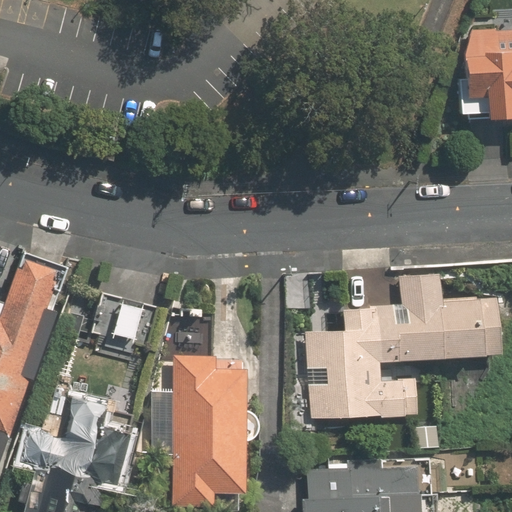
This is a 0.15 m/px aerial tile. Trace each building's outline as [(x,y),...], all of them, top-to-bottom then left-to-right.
[(511,28),(468,29),(467,98),(462,98),(462,117),(511,115),(511,28)] [(0,439),(55,275),(20,263),(4,311),(0,309),(0,439)] [(441,302),(440,275),(398,277),(399,304),(340,306),(340,329),(303,331),(306,418),(416,414),(415,376),(377,378),(376,363),(499,359),(497,300),(441,302)] [(141,306),(118,301),(111,334),(133,339),(141,306)] [(172,454),(170,503),(212,505),(212,491),(240,493),(245,371),(215,370),(215,358),(153,356),(149,453),(172,454)] [(33,466),(20,511),(82,511),(84,505),(110,511),(132,425),(106,419),(110,405),(69,395),(58,438),(29,430),(20,463),(33,466)] [(429,511),(428,461),(305,464),(306,497),(300,498),(299,511),(429,511)]
